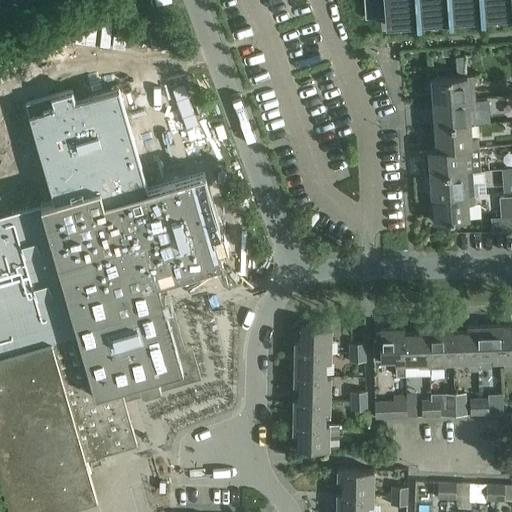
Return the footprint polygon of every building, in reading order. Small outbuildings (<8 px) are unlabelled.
[(511,0),(363,0),(364,17),(383,16),(384,25),(511,15),(511,0)] [(476,99),(474,74),(432,77),(433,102),(476,99)] [(55,200),(41,204),(0,215),(0,476),(10,511),(54,511),(98,499),(86,460),(137,445),(120,386),(139,381),(140,387),(141,388),(142,390),(144,391),(146,391),(162,386),(163,386),(164,384),(164,383),(164,381),(162,374),(183,368),(158,281),(222,263),(218,248),(227,245),(223,230),(219,231),(203,173),(153,187),(146,190),(116,89),(73,101),(71,94),(70,93),(68,92),(66,91),(27,103),(55,200)] [(476,99),(433,102),(435,125),(470,123),(484,122),(483,107),(477,108),(476,99)] [(470,123),(435,125),(437,149),(470,147),(479,146),(479,136),(471,137),(470,123)] [(472,171),(470,147),(437,149),(429,149),(431,173),(425,174),(472,171)] [(511,167),(503,169),(503,181),(506,181),(511,180),(511,167)] [(432,197),(474,194),(478,194),(477,184),(473,184),(472,171),(425,174),(425,175),(426,175),(427,191),(432,191),(432,197)] [(474,204),(474,194),(432,197),(434,221),(470,219),(469,204),(474,204)] [(511,195),(500,197),(501,217),(511,215),(511,195)] [(504,231),(505,221),(493,221),(492,231),(504,231)] [(477,326),(478,356),(491,356),(492,360),(502,360),(501,325),(477,326)] [(501,325),(502,360),(511,359),(511,329),(511,330),(511,325),(501,325)] [(453,326),(428,327),(429,358),(429,362),(429,368),(444,367),(444,362),(454,362),(453,332),(453,326)] [(453,332),(454,362),(467,361),(468,371),(478,370),(478,356),(477,326),(467,326),(467,331),(453,332)] [(418,332),(404,333),(405,363),(406,363),(419,363),(419,368),(429,368),(429,362),(429,358),(428,327),(418,327),(418,332)] [(294,343),(294,353),(330,354),(331,329),(300,328),(299,343),(294,343)] [(405,363),(404,333),(404,328),(379,328),(380,333),(376,333),(377,341),(374,341),(374,340),(373,340),(373,359),(395,359),(396,376),(406,375),(406,363),(405,363)] [(349,353),(365,353),(365,344),(349,344),(349,353)] [(294,353),(293,377),(324,378),(325,363),(330,364),(330,354),(294,353)] [(365,353),(349,353),(349,362),(365,362),(365,353)] [(324,378),(293,377),(293,386),(298,386),(298,401),(329,402),(329,378),(324,378)] [(367,392),(366,392),(350,393),(351,402),(367,401),(367,392)] [(466,393),(454,394),(455,416),(467,416),(466,393)] [(454,394),(444,394),(445,416),(455,416),(454,394)] [(479,415),(479,399),(470,400),(470,415),(479,415)] [(487,399),(479,399),(479,415),(488,415),(487,399)] [(293,401),(293,425),(323,426),(324,412),(328,412),(329,402),(298,401),(293,401)] [(367,401),(351,402),(351,411),(367,410),(367,401)] [(384,401),(375,401),(374,401),(375,418),(385,418),(384,401)] [(431,417),(430,401),(421,402),(422,417),(431,417)] [(439,401),(430,401),(431,417),(440,416),(439,401)] [(407,404),(407,416),(416,415),(416,404),(412,404),(407,404)] [(323,426),(293,425),(292,435),(297,435),(297,450),(327,451),(328,437),(339,437),(339,426),(323,426)] [(371,436),(387,436),(386,426),(371,426),(371,436)] [(341,495),(372,496),(373,471),(337,470),(337,481),(342,481),(341,495)] [(446,499),(447,483),(437,482),(437,498),(446,499)] [(447,483),(446,499),(455,499),(456,483),(447,483)] [(494,501),(495,485),(486,484),(485,500),(494,501)] [(495,485),(494,501),(504,501),(504,485),(495,485)] [(391,496),(407,496),(407,487),(391,487),(391,496)] [(336,495),(335,511),(366,511),(367,505),(372,505),(372,496),(341,495),(336,495)] [(407,496),(391,496),(391,505),(407,505),(407,496)]
